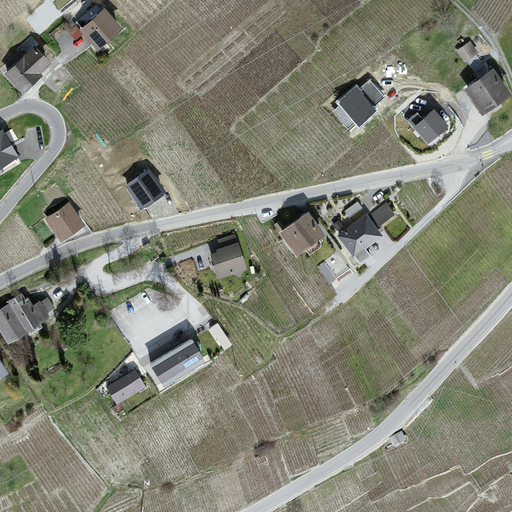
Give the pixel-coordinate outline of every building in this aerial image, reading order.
[(109,10),(86,28),(103,50),(130,30),(109,10)] [(472,40),(458,51),(467,63),(481,52),(472,40)] [(34,49),(8,74),(26,93),(46,77),(44,73),(56,59),(46,52),(38,54),(34,49)] [(511,87),(498,68),(469,89),(488,115),(511,97),(511,87)] [(337,96),(357,120),(375,104),(355,80),(337,96)] [(447,126),(434,112),(423,121),(417,113),(409,120),(428,143),(447,126)] [(5,131),(0,134),(0,163),(19,151),(5,131)] [(163,192),(148,171),(128,185),(143,207),(163,192)] [(350,214),(362,204),(358,199),(346,209),(350,214)] [(387,202),(369,216),(379,228),(397,216),(387,202)] [(69,205),(47,219),(61,239),(83,225),(69,205)] [(312,212),(283,233),(301,256),(330,235),(312,212)] [(369,216),(339,237),(357,257),(386,236),(379,228),(369,216)] [(218,254),(211,255),(220,280),(251,270),(237,237),(218,241),(221,250),(218,251),(218,254)] [(22,296),(0,309),(0,327),(12,345),(53,317),(53,314),(57,310),(50,300),(44,303),(37,304),(22,296)] [(221,344),(229,340),(218,319),(210,324),(221,344)] [(196,342),(153,365),(169,387),(210,362),(196,342)] [(0,355),(0,383),(1,384),(14,374),(0,355)] [(138,372),(107,389),(121,407),(150,389),(138,372)]
